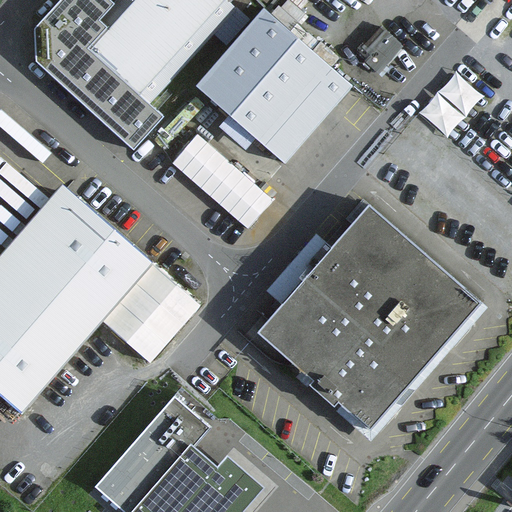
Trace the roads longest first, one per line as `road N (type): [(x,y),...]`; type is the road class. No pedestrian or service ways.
road 1 (residential): [(245,289),(0,64)]
road 2 (residential): [(458,43),(245,289)]
road 3 (primary): [(511,394),(415,511)]
